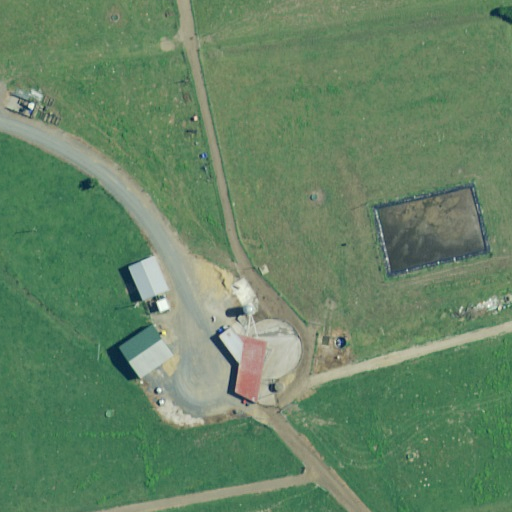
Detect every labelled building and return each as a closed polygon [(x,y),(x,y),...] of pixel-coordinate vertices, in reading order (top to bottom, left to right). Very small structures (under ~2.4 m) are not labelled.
[(169,290),(154,256),(129,268),(143,301),(169,290)] [(258,296),(244,276),(228,287),(241,307),(258,296)] [(171,308),(167,298),(156,302),(160,313),(171,308)] [(175,355),(154,324),(120,348),(141,378),(175,355)] [(238,335),(231,325),(218,335),(240,366),(234,392),(256,403),(264,368),(270,343),(238,335)]
